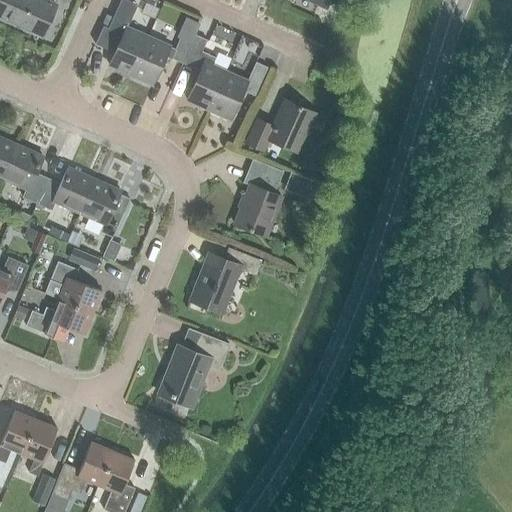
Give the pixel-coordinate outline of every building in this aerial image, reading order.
[(0,0),(0,23),(36,39),(53,0),(0,0)] [(108,65),(130,75),(147,37),(127,28),(137,4),(126,0),(119,0),(107,28),(102,26),(94,43),(113,52),(108,65)] [(182,63),(194,35),(183,30),(174,49),(169,47),(165,56),(182,63)] [(201,51),(206,40),(194,35),(182,63),(198,71),(186,100),(207,109),(224,72),(211,66),(215,57),(201,51)] [(152,84),(165,56),(169,47),(147,37),(130,75),(152,84)] [(253,96),(266,67),(255,62),(246,82),(224,72),(207,109),(229,119),(242,91),(253,96)] [(308,129),(315,114),(284,100),(272,125),(256,118),(245,143),(262,150),(267,139),(295,152),(306,128),(308,129)] [(0,178),(1,179),(16,144),(0,137),(0,178)] [(36,203),(47,179),(34,173),(41,156),(16,144),(1,179),(25,190),(22,197),(36,203)] [(273,193),(281,172),(251,160),(242,182),(249,185),(233,224),(264,236),(280,196),(273,193)] [(78,213),(93,179),(68,167),(60,185),(47,179),(36,203),(50,210),(53,203),(78,213)] [(305,178),(299,195),(320,203),(326,186),(305,178)] [(111,237),(122,212),(111,207),(119,190),(93,179),(78,213),(102,224),(99,232),(111,237)] [(45,234),(37,231),(29,250),(38,254),(45,234)] [(121,245),(109,240),(102,256),(113,261),(121,245)] [(254,275),(260,260),(227,247),(221,261),(207,256),(191,298),(221,310),(238,268),(254,275)] [(72,248),(67,261),(94,272),(99,259),(72,248)] [(18,286),(26,266),(7,258),(1,271),(0,270),(0,299),(8,282),(18,286)] [(92,312),(100,290),(73,279),(77,270),(56,261),(44,293),(57,298),(92,312)] [(83,334),(92,312),(57,298),(52,310),(45,307),(41,314),(31,310),(24,325),(63,341),(68,328),(83,334)] [(27,309),(18,305),(13,317),(22,321),(27,309)] [(218,370),(228,344),(199,333),(192,351),(176,345),(157,394),(191,407),(207,365),(218,370)] [(20,453),(34,419),(13,410),(0,441),(0,460),(2,462),(8,448),(20,453)] [(36,476),(56,428),(34,419),(20,453),(33,459),(27,472),(36,476)] [(42,511),(52,511),(53,511),(62,511),(71,490),(79,493),(85,480),(97,485),(112,451),(90,442),(78,469),(63,463),(50,494),(42,511)] [(123,511),(133,488),(123,484),(133,460),(112,451),(97,485),(110,490),(104,503),(102,509),(108,511),(123,511)] [(54,479),(41,474),(31,500),(44,505),(54,479)]
